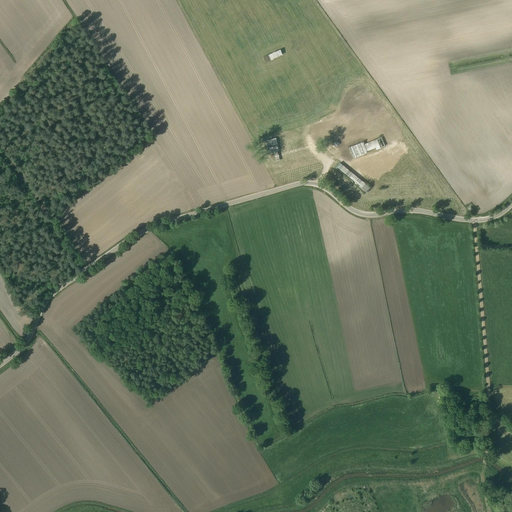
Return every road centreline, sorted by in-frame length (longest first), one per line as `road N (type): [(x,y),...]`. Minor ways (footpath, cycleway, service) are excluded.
road 1 (tertiary): [(0,364),(26,340),(53,292),(153,225),(300,183),(321,186),(368,215),(407,210),(481,220),(511,204)]
road 2 (track): [(474,220),(489,408),(483,465)]
